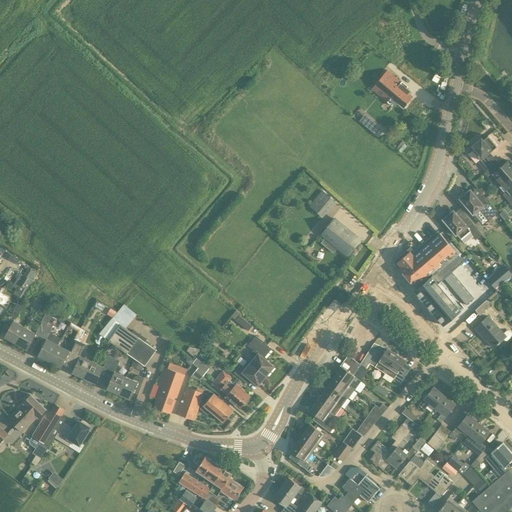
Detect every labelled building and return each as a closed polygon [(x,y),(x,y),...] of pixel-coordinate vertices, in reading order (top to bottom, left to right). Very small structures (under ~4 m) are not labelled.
[(396,103),(403,109),(412,98),(407,93),(409,91),(405,88),(406,87),(400,82),(399,82),(386,71),(371,89),(387,103),(386,103),(391,107),(393,104),(395,105),(396,103)] [(353,110),(363,110),(363,101),(353,101),(353,110)] [(384,130),(379,126),(373,133),(378,137),(384,130)] [(478,162),(486,172),(495,164),(487,154),(496,147),(487,136),(482,140),(481,139),(472,146),(474,148),(471,150),(480,160),(478,162)] [(495,164),(486,172),(484,173),(491,182),(496,178),(501,184),(511,175),(511,164),(511,165),(508,160),(499,168),(495,164)] [(502,195),(510,203),(511,201),(511,175),(501,184),(507,191),(502,195)] [(481,226),(488,220),(497,213),(482,195),(477,199),(470,190),(465,193),(464,192),(458,196),(460,198),(459,199),(481,226)] [(334,202),(322,191),(309,206),(322,217),(334,202)] [(476,239),(481,234),(466,215),(460,219),(453,210),(448,214),(447,212),(441,217),(443,219),(442,219),(456,235),(460,239),(470,231),(476,239)] [(333,253),(337,248),(347,256),(360,240),(334,219),(321,234),(325,238),(321,243),(333,253)] [(398,268),(414,286),(422,279),(430,273),(431,276),(438,283),(463,260),(440,233),(413,256),(409,251),(396,263),(400,267),(398,268)] [(511,274),(504,266),(488,279),(495,288),(511,274)] [(21,272),(15,280),(27,288),(33,279),(30,277),(35,270),(31,267),(25,275),(21,272)] [(434,283),(436,282),(431,276),(424,283),(422,281),(415,287),(417,289),(414,291),(443,326),(460,311),(439,285),(437,287),(434,283)] [(329,307),(334,311),(339,304),(334,300),(329,307)] [(479,315),(490,305),(486,300),(475,310),(479,315)] [(24,305),(18,302),(11,316),(17,319),(24,305)] [(103,312),(109,317),(114,312),(108,307),(103,312)] [(252,326),(240,315),(235,320),(248,331),(252,326)] [(493,348),(503,339),(504,341),(506,341),(511,337),(511,335),(511,333),(510,331),(508,330),(506,331),(505,332),(503,334),(487,316),(474,328),(483,338),(484,338),(493,348)] [(292,340),(305,346),(316,324),(303,317),(292,340)] [(15,344),(25,328),(13,322),(4,338),(15,344)] [(35,337),(40,339),(47,326),(42,323),(36,333),(25,328),(15,344),(27,350),(35,337)] [(74,334),(81,336),(83,329),(69,324),(69,327),(76,329),(74,334)] [(109,341),(127,353),(138,337),(120,324),(109,341)] [(47,326),(40,339),(45,342),(38,356),(50,362),(58,345),(61,339),(50,334),(53,329),(47,326)] [(255,358),(250,363),(266,376),(274,367),(264,358),(272,349),(256,336),(248,346),(253,350),(250,354),(255,358)] [(156,350),(138,337),(127,353),(145,366),(156,350)] [(58,345),(50,362),(61,368),(62,365),(68,368),(80,343),(75,341),(69,351),(58,345)] [(72,373),(83,379),(92,362),(81,356),(86,346),(80,343),(68,368),(73,371),(72,373)] [(362,359),(384,372),(395,354),(386,348),(382,354),(370,346),(362,359)] [(405,360),(395,354),(384,372),(393,378),(399,381),(406,369),(401,366),(405,360)] [(347,355),(343,360),(356,369),(360,364),(347,355)] [(102,370),(107,372),(114,359),(108,357),(104,367),(92,362),(83,379),(95,384),(102,370)] [(106,389),(118,394),(126,377),(114,372),(120,361),(114,359),(107,372),(113,375),(106,389)] [(356,369),(343,360),(339,365),(341,367),(352,375),(356,369)] [(258,386),(266,376),(250,363),(246,369),(241,365),(234,373),(245,383),(249,378),(258,386)] [(184,374),(168,368),(164,367),(157,384),(155,383),(150,395),(157,397),(154,406),(171,412),(184,374)] [(341,367),(335,375),(354,389),(360,380),(352,375),(341,367)] [(199,379),(205,373),(198,368),(191,376),(199,379)] [(226,397),(240,408),(249,397),(242,391),(243,390),(237,384),(235,386),(228,380),(230,378),(222,371),(212,384),(220,390),(221,389),(228,394),(226,397)] [(335,375),(329,384),(348,398),(354,389),(335,375)] [(137,382),(126,377),(118,394),(130,399),(133,393),(138,395),(144,379),(140,377),(137,382)] [(329,384),(323,393),(342,406),(348,398),(329,384)] [(384,394),(387,390),(377,385),(375,389),(384,394)] [(208,415),(211,411),(224,422),(233,410),(213,393),(210,397),(207,394),(188,387),(183,398),(182,397),(181,402),(182,403),(178,414),(193,420),(199,404),(204,406),(201,409),(208,415)] [(427,401),(434,407),(444,395),(432,387),(423,399),(418,405),(422,408),(427,401)] [(323,393),(316,402),(335,416),(342,406),(323,393)] [(8,419),(22,432),(36,417),(38,418),(46,410),(30,395),(8,419)] [(455,404),(444,395),(434,407),(441,412),(436,419),(440,422),(445,415),(446,416),(455,404)] [(328,425),(335,416),(316,402),(309,411),(315,415),(312,419),(330,432),(333,429),(328,425)] [(385,411),(379,407),(375,404),(369,413),(377,419),(385,411)] [(32,452),(36,455),(41,458),(49,445),(54,437),(62,425),(65,419),(61,417),(65,411),(56,405),(48,418),(46,417),(29,443),(36,447),(32,452)] [(369,413),(362,422),(371,428),(377,419),(369,413)] [(469,434),(478,423),(466,414),(457,425),(451,432),(456,436),(462,429),(469,434)] [(407,417),(404,422),(416,431),(420,427),(407,417)] [(81,422),(78,421),(72,431),(66,427),(58,440),(69,446),(72,441),(79,446),(90,428),(88,426),(89,425),(82,420),(81,422)] [(371,428),(362,422),(356,431),(362,435),(364,436),(371,428)] [(489,431),(478,423),(469,434),(462,442),(477,453),(483,445),(480,442),(481,442),(489,431)] [(303,433),(317,443),(320,446),(323,442),(319,440),(324,434),(310,424),(303,433)] [(402,424),(398,429),(402,432),(406,435),(410,431),(402,424)] [(353,428),(343,441),(351,449),(352,449),(362,435),(356,431),(353,428)] [(406,435),(402,432),(398,429),(391,437),(395,441),(399,444),(403,439),(406,435)] [(303,433),(296,442),(310,452),(317,443),(303,433)] [(431,446),(438,437),(434,434),(427,443),(431,446)] [(443,441),(438,437),(431,446),(436,450),(443,441)] [(425,442),(420,438),(412,447),(418,451),(425,442)] [(385,462),(392,453),(388,450),(377,440),(370,448),(374,452),(369,458),(383,470),(388,464),(385,462)] [(342,461),(351,449),(343,441),(333,454),(342,461)] [(305,469),(309,464),(304,460),(310,452),(296,442),(290,451),(297,456),(294,461),(305,469)] [(511,454),(502,442),(491,452),(503,466),(511,458),(511,454)] [(407,455),(397,447),(392,453),(385,462),(388,464),(389,462),(396,468),(407,455)] [(483,450),(471,464),(475,468),(488,456),(483,450)] [(443,457),(447,461),(451,456),(447,452),(443,457)] [(447,462),(458,470),(464,463),(453,455),(447,462)] [(179,481),(203,496),(204,497),(210,489),(209,488),(223,468),(205,456),(196,470),(206,477),(203,482),(200,480),(199,482),(185,472),(179,481)] [(411,486),(416,479),(411,475),(419,467),(418,467),(410,459),(397,474),(411,486)] [(425,459),(418,467),(419,467),(411,475),(416,479),(418,478),(426,485),(433,476),(429,473),(434,466),(425,459)] [(446,462),(442,468),(453,477),(457,471),(446,462)] [(469,466),(465,462),(458,471),(462,474),(469,466)] [(330,474),(334,469),(330,466),(327,464),(318,476),(320,477),(323,477),(325,476),(328,475),(330,474)] [(224,468),(223,468),(209,488),(210,489),(204,497),(207,499),(217,505),(221,498),(217,496),(221,490),(229,477),(232,473),(226,470),(227,468),(226,468),(226,467),(225,467),(224,467),(224,468)] [(464,474),(466,478),(475,470),(472,467),(464,474)] [(452,481),(443,474),(439,470),(433,476),(426,485),(435,492),(440,496),(452,481)] [(469,480),(470,482),(478,474),(475,470),(466,478),(469,480)] [(54,487),(61,479),(51,471),(44,479),(54,487)] [(511,477),(506,471),(489,485),(472,501),(481,511),(503,511),(508,508),(511,504),(511,477)] [(482,478),(478,474),(470,482),(474,486),(482,478)] [(364,475),(357,484),(365,491),(361,496),(367,502),(379,488),(364,475)] [(221,490),(235,499),(244,486),(229,477),(221,490)] [(288,477),(280,487),(293,497),(297,492),(301,494),(305,489),(301,486),(300,486),(288,477)] [(359,495),(361,496),(365,491),(357,484),(349,477),(341,486),(349,493),(345,498),(352,503),(359,495)] [(482,479),(475,485),(481,492),(488,486),(482,479)] [(288,504),(293,497),(280,487),(273,497),(285,506),(285,507),(291,511),(309,511),(300,505),(296,510),(288,504)] [(180,498),(186,503),(190,506),(196,498),(186,490),(183,494),(180,498)] [(300,505),(309,511),(314,511),(321,503),(319,500),(309,493),(300,505)] [(204,497),(203,496),(196,505),(200,508),(197,511),(217,511),(210,507),(213,503),(207,499),(204,497)] [(326,505),(334,511),(335,511),(345,511),(352,503),(345,498),(342,502),(333,496),(326,505)] [(450,511),(455,507),(458,503),(449,496),(446,500),(436,511),(450,511)] [(179,511),(186,503),(180,498),(173,508),(178,511),(179,511)] [(455,507),(450,511),(464,511),(466,510),(458,503),(455,507)]
